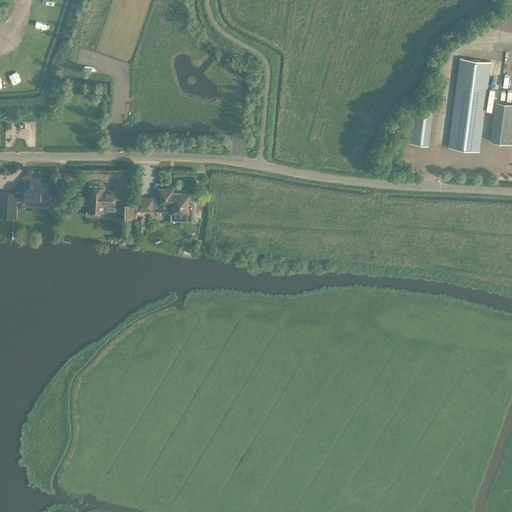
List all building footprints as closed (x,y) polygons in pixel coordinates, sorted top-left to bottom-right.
[(479,151),(491,62),(460,58),(448,147),(479,151)] [(489,141),(511,143),(511,103),(494,101),(489,141)] [(408,106),(403,142),(428,145),(433,109),(408,106)] [(41,177),(29,177),(29,182),(23,182),(23,187),(20,187),(19,193),(24,193),(23,199),(39,199),(39,204),(50,205),(50,195),(51,195),(51,192),(50,192),(51,183),(41,182),(41,177)] [(85,203),(84,205),(85,207),(87,208),(87,211),(103,211),(103,203),(114,204),(115,191),(104,190),(104,187),(89,187),(88,200),(86,201),(85,203)] [(193,204),(188,204),(189,194),(172,194),(172,189),(158,189),(158,204),(170,204),(170,214),(171,214),(171,220),(181,220),(181,214),(188,214),(188,213),(193,213),(193,204)] [(0,192),(0,216),(15,217),(16,193),(0,192)] [(136,210),(151,210),(152,199),(137,198),(136,210)] [(118,216),(118,217),(132,218),(132,203),(119,202),(119,203),(121,203),(121,216),(118,216)]
